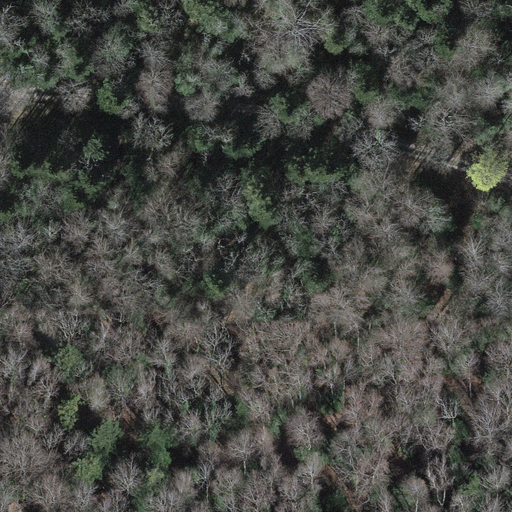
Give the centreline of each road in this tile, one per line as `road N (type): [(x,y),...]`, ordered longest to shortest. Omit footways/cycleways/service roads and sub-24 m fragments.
road 1 (track): [(0,87),(211,99),(511,177)]
road 2 (track): [(511,363),(48,511)]
